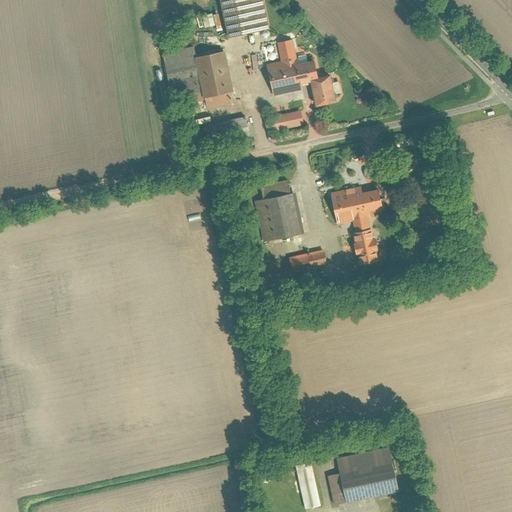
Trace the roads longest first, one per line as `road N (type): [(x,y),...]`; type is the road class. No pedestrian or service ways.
road 1 (track): [(0,205),(263,152)]
road 2 (residential): [(263,152),(511,93)]
road 3 (tertiary): [(423,0),(511,90)]
